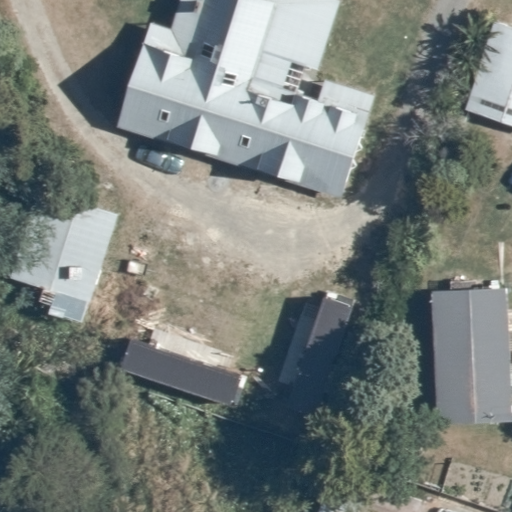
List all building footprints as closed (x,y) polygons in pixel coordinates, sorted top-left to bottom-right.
[(120,125),(344,198),(371,115),(368,114),(375,93),(328,79),(321,98),(300,91),(307,66),(320,71),(343,0),(182,0),(174,28),(153,21),(120,125)] [(511,122),(511,25),(497,21),(468,108),(511,122)] [(84,322),(122,213),(39,187),(12,277),(47,288),(44,299),(54,303),(51,313),(66,318),(67,316),(84,322)] [(511,326),(510,286),(434,289),(442,423),(511,419),(511,326)] [(186,399),(197,366),(162,355),(157,369),(154,368),(151,380),(153,381),(151,388),(186,399)] [(425,511),(429,503),(335,470),(319,511),(425,511)]
